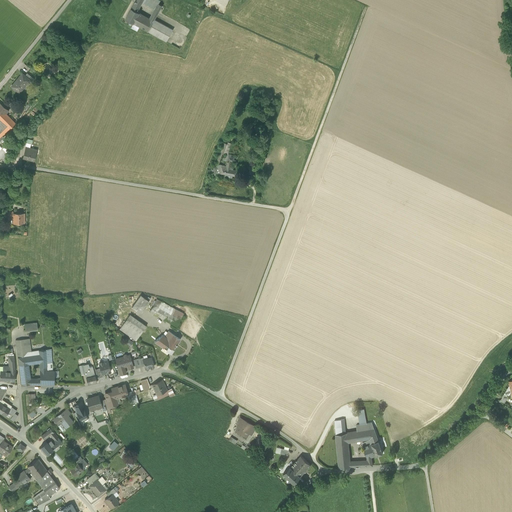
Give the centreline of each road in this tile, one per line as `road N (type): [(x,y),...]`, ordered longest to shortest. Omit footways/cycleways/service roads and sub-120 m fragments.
road 1 (unclassified): [(0,166),(289,210)]
road 2 (residential): [(84,388),(156,371),(183,376),(284,435),(326,472)]
road 3 (track): [(289,210),(220,397)]
road 4 (unclassified): [(326,472),(421,464),(480,413)]
road 5 (track): [(289,210),(341,70)]
